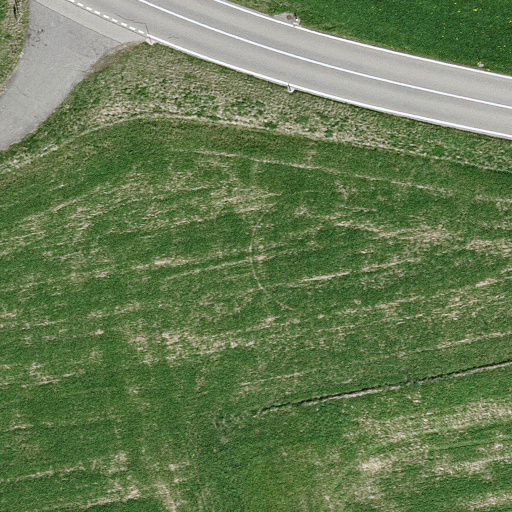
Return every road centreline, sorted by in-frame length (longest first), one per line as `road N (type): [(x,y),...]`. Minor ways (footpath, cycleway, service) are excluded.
road 1 (tertiary): [(511,110),(405,89),(138,0)]
road 2 (track): [(0,121),(35,94),(78,0)]
